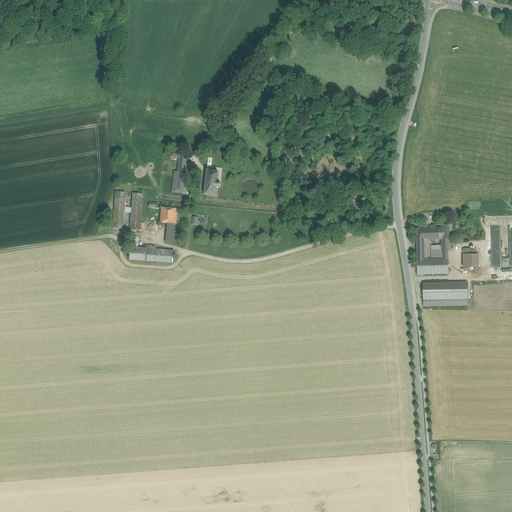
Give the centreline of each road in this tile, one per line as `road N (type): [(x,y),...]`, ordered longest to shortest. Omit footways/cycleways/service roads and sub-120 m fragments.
road 1 (unclassified): [(427,511),(395,181),(432,0)]
road 2 (track): [(0,251),(110,236),(124,260),(174,265),(186,250),(265,258),(398,224)]
